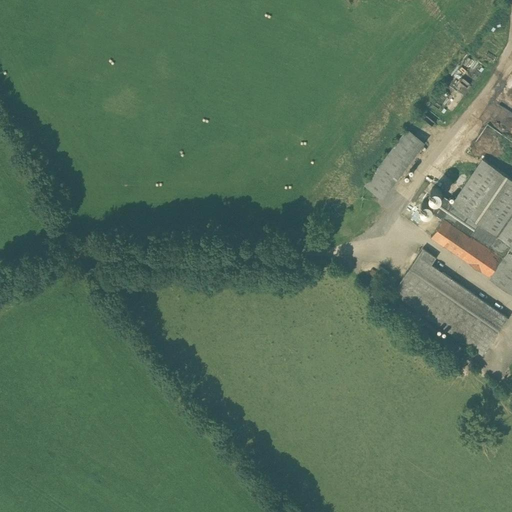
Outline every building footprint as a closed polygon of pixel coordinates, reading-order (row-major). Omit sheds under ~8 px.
[(488,39),(485,43),(496,51),(500,47),(488,39)] [(482,44),(478,48),(489,58),(493,53),(482,44)] [(407,128),(365,184),(382,196),(424,141),(407,128)] [(511,177),(484,158),(453,203),(452,203),(452,200),(442,193),(442,195),(440,197),(438,198),(436,198),(433,198),(431,197),(430,195),(429,193),(426,198),(429,198),(431,199),(433,200),(434,203),(434,205),(433,208),(431,210),(441,217),(443,216),(444,217),(442,220),(441,219),(441,220),(432,234),(431,234),(444,244),(444,243),(490,275),(511,243),(511,177)] [(511,243),(490,275),(490,276),(511,291),(511,243)] [(508,316),(431,262),(436,255),(423,246),(392,289),(483,352),(508,316)]
